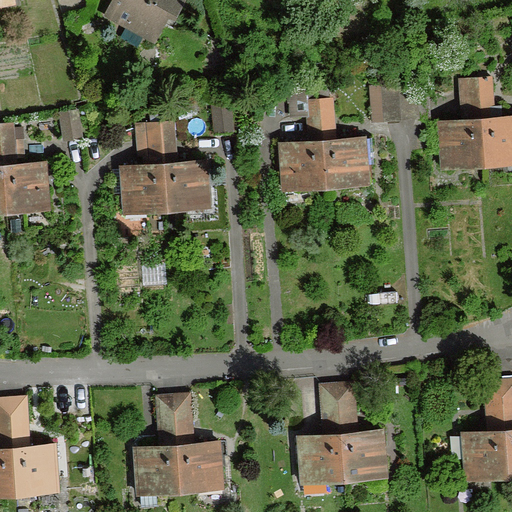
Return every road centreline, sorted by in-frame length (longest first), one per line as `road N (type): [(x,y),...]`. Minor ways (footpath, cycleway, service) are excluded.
road 1 (residential): [(511,338),(265,363),(0,374)]
road 2 (unknown): [(265,363),(223,131)]
road 3 (unknown): [(101,370),(79,139)]
road 4 (unknown): [(419,346),(405,116)]
